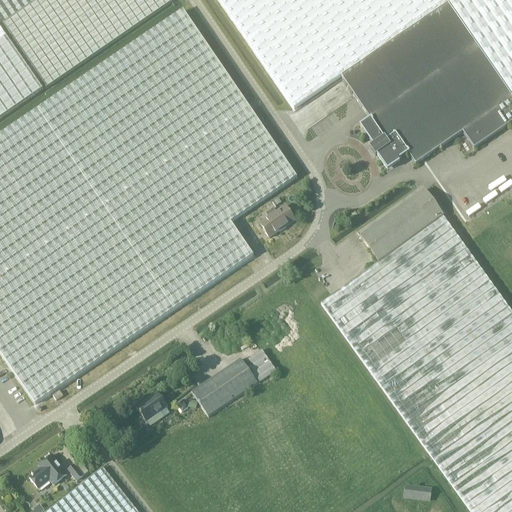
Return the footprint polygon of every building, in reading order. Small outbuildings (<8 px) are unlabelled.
[(173,2),(170,0),(0,0),(0,21),(46,89),(173,2)] [(511,0),(218,0),(294,110),(340,77),(370,120),(360,127),(374,146),(370,149),(375,156),(387,173),(401,163),(399,161),(408,154),(416,165),(462,132),(474,148),(511,121),(511,0)] [(0,355),(34,405),(253,256),(230,223),(297,178),(183,12),(0,136),(0,355)] [(0,118),(42,89),(6,37),(0,29),(0,118)] [(444,217),(425,191),(360,237),(378,263),(321,305),(469,511),(511,511),(511,313),(443,218),(444,217)] [(279,233),(285,229),(284,228),(295,221),(285,207),(276,213),(273,209),(265,215),(268,218),(259,224),(269,239),(279,232),(279,233)] [(191,394),(209,419),(276,373),(262,351),(243,364),(240,360),(191,394)] [(59,392),(52,397),(55,402),(62,397),(59,392)] [(158,395),(147,402),(147,401),(137,408),(140,413),(139,414),(141,416),(141,415),(146,422),(167,408),(158,395)] [(51,457),(39,467),(41,469),(29,479),(38,490),(49,480),(54,486),(66,476),(51,457)] [(83,477),(74,466),(67,471),(76,483),(83,477)] [(49,511),(137,511),(104,469),(49,511)] [(406,487),(404,499),(429,502),(430,490),(406,487)]
